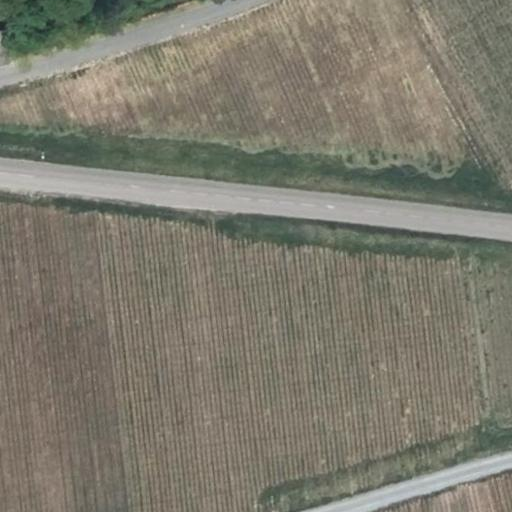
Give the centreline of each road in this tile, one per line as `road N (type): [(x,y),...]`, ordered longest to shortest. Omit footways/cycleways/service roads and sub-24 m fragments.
road 1 (tertiary): [(0,173),(511,228)]
road 2 (unclassified): [(226,0),(0,77)]
road 3 (track): [(333,511),(511,459)]
